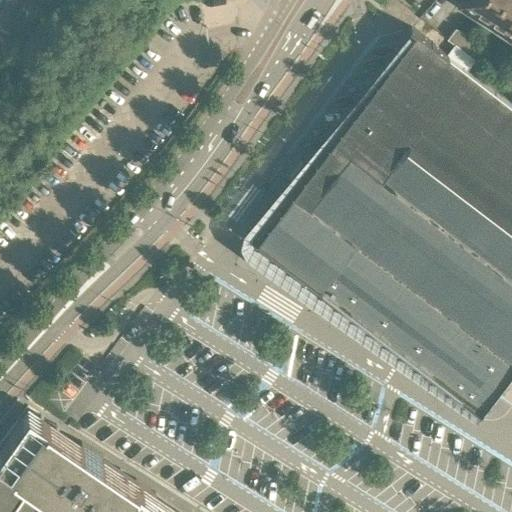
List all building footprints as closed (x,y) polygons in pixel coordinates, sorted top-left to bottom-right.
[(489,22),(503,0),(461,0),(459,3),(489,22)] [(511,0),(503,0),(489,22),(511,35),(511,0)] [(456,29),(448,40),(465,53),(474,42),(456,29)] [(511,104),(469,72),(450,57),(447,55),(417,31),(415,33),(372,90),(314,167),(260,237),(256,243),(271,254),(480,413),(481,411),(483,409),(494,395),(511,370),(511,104)] [(474,42),(465,53),(481,66),(491,55),(474,42)] [(36,511),(43,503),(55,485),(72,497),(66,505),(76,511),(169,511),(151,500),(156,493),(136,479),(103,457),(81,442),(27,405),(0,444),(0,511),(36,511)]
